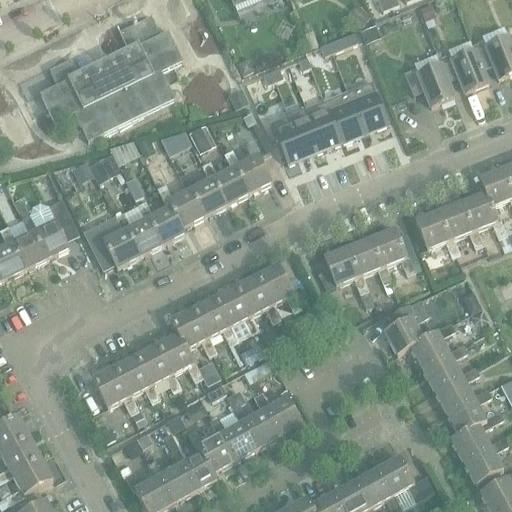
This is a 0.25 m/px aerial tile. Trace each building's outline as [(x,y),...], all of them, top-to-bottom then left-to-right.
[(228,0),(232,10),(256,0),(265,0),(268,7),(284,0),(228,0)] [(394,0),(388,0),(378,4),(383,15),(398,9),(394,0)] [(430,7),(419,11),(424,24),(435,19),(430,7)] [(348,21),(362,33),(372,19),(358,9),(348,21)] [(161,76),(182,66),(168,36),(159,40),(150,22),(119,37),(127,55),(76,79),(70,66),(49,76),(56,92),(40,100),(54,129),(75,119),(88,147),(175,105),(161,76)] [(308,26),(302,28),(305,37),(311,34),(308,26)] [(361,35),(365,49),(381,43),(376,30),(361,35)] [(337,44),(341,54),(358,47),(354,37),(337,44)] [(470,51),(473,56),(481,74),(493,69),(499,85),(511,79),(511,50),(508,42),(485,51),(483,46),(470,51)] [(324,61),(341,54),(337,44),(320,51),(324,61)] [(437,64),(439,70),(447,88),(458,84),(464,99),(487,89),(481,74),(473,56),(450,65),(448,60),(437,64)] [(311,72),(307,62),(298,65),(303,75),(311,72)] [(236,68),(242,81),(255,75),(250,63),(236,68)] [(453,103),(447,88),(439,70),(416,79),(414,73),(404,78),(414,102),(424,98),(430,113),(453,103)] [(279,73),(271,77),(275,87),(283,83),(279,73)] [(263,80),(267,90),(275,87),(271,77),(263,80)] [(372,86),(351,94),(368,137),(389,129),(372,86)] [(245,92),(230,99),(236,113),(251,106),(245,92)] [(351,94),(331,103),(348,145),(368,137),(351,94)] [(331,103),(311,111),(328,154),(348,145),(331,103)] [(311,111),(290,119),(308,162),(328,154),(311,111)] [(251,118),(241,122),(244,128),(250,130),(256,127),(251,118)] [(290,119),(270,127),(287,170),(308,162),(290,119)] [(188,139),(199,159),(216,150),(206,129),(188,139)] [(184,137),(160,144),(169,161),(191,150),(184,137)] [(149,142),(138,148),(145,161),(156,156),(149,142)] [(224,160),(231,175),(234,173),(249,201),(272,190),(257,161),(240,170),(233,155),(224,160)] [(111,159),(90,170),(96,182),(117,171),(111,159)] [(87,167),(73,174),(80,189),(94,181),(87,167)] [(202,171),(209,186),(212,185),(227,213),(249,201),(234,173),(231,175),(217,182),(210,167),(202,171)] [(511,170),(503,174),(511,198),(511,170)] [(479,184),(485,199),(492,212),(509,205),(511,212),(511,198),(503,174),(479,184)] [(180,183),(188,197),(190,196),(204,225),(227,213),(212,185),(209,186),(196,193),(188,178),(180,183)] [(135,183),(127,188),(136,206),(145,201),(135,183)] [(168,209),(170,213),(182,236),(183,236),(204,225),(190,196),(188,197),(173,205),(166,190),(157,194),(165,210),(168,209)] [(485,199),(460,209),(472,237),(478,236),(492,230),(498,245),(503,257),(511,254),(500,225),(498,226),(492,212),(485,199)] [(30,221),(22,224),(29,239),(32,237),(46,265),(69,254),(65,247),(79,240),(61,204),(48,211),(39,208),(32,211),(29,220),(30,221)] [(138,211),(145,225),(148,224),(162,252),(185,240),(183,236),(182,236),(170,213),(154,221),(146,207),(138,211)] [(460,209),(437,218),(449,247),(454,245),(469,239),(475,254),(483,250),(478,236),(472,237),(460,209)] [(449,247),(437,218),(415,227),(426,256),(445,249),(451,263),(460,260),(454,245),(449,247)] [(115,223),(122,237),(126,235),(140,263),(162,252),(148,224),(145,225),(130,233),(123,219),(115,223)] [(93,234),(84,239),(96,262),(108,257),(117,275),(140,263),(126,235),(122,237),(115,223),(101,230),(93,234)] [(0,235),(0,237),(6,250),(10,249),(24,277),(46,265),(32,237),(29,239),(15,246),(8,232),(0,235)] [(396,235),(371,245),(383,274),(386,273),(400,267),(406,281),(415,277),(420,275),(407,241),(399,244),(396,235)] [(371,245),(348,254),(359,283),(362,281),(377,276),(383,290),(389,288),(392,287),(386,273),(383,274),(371,245)] [(0,285),(1,288),(24,277),(10,249),(6,250),(0,253),(0,285)] [(328,274),(318,278),(326,295),(335,292),(354,285),(359,299),(365,315),(374,311),(374,310),(368,296),(362,281),(359,283),(348,254),(324,264),(328,274)] [(278,271),(255,283),(270,312),(273,310),(286,303),(294,318),(302,314),(294,299),(293,300),(278,271)] [(511,271),(496,278),(504,298),(511,294),(511,271)] [(255,283),(232,294),(248,323),(252,321),(265,314),(273,329),(281,325),(273,310),(270,312),(255,283)] [(389,288),(383,290),(386,298),(392,296),(389,288)] [(232,294),(211,305),(226,334),(230,332),(243,325),(251,340),(260,335),(252,321),(248,323),(232,294)] [(211,305),(191,316),(204,345),(209,343),(222,336),(230,351),(239,368),(243,366),(234,349),(238,347),(230,332),(226,334),(211,305)] [(476,305),(467,309),(471,318),(481,314),(476,305)] [(398,362),(410,355),(410,354),(423,347),(423,346),(414,331),(430,322),(421,306),(410,312),(410,311),(389,322),(396,333),(385,339),(398,362)] [(382,307),(374,310),(374,311),(377,319),(386,315),(382,307)] [(171,326),(178,339),(186,355),(201,347),(208,362),(216,358),(209,343),(204,345),(191,316),(171,326)] [(482,316),(471,321),(474,326),(481,329),(487,326),(482,316)] [(317,320),(309,325),(314,334),(322,330),(317,320)] [(410,355),(423,378),(451,362),(449,358),(441,344),(455,336),(451,328),(434,337),(436,339),(423,346),(423,347),(410,354),(410,355)] [(178,339),(154,351),(169,381),(173,380),(174,380),(186,373),(194,388),(199,385),(202,383),(195,369),(194,370),(186,355),(178,339)] [(273,343),(266,348),(270,356),(278,352),(273,343)] [(262,346),(241,358),(248,369),(255,365),(269,358),(262,346)] [(423,378),(434,399),(463,384),(461,381),(453,366),(467,358),(462,350),(449,358),(451,362),(423,378)] [(154,351),(133,363),(148,392),(152,391),(166,384),(173,399),(181,395),(173,380),(169,381),(154,351)] [(133,363),(113,373),(126,404),(130,402),(144,395),(151,410),(159,405),(152,391),(148,392),(133,363)] [(270,364),(258,371),(263,381),(276,375),(270,364)] [(208,391),(221,384),(212,367),(199,373),(208,391)] [(126,404),(113,373),(93,383),(108,413),(122,406),(130,421),(132,419),(138,417),(130,402),(126,404)] [(434,399),(446,421),(475,405),(473,402),(465,388),(479,381),(475,373),(461,381),(463,384),(434,399)] [(511,383),(501,390),(511,411),(511,410),(511,383)] [(256,385),(250,389),(257,401),(262,399),(263,398),(256,385)] [(446,421),(458,442),(487,427),(485,424),(478,411),(492,404),(487,395),(473,402),(475,405),(446,421)] [(235,399),(227,403),(234,414),(240,411),(244,408),(240,400),(235,399)] [(254,403),(262,418),(264,416),(279,443),(301,431),(286,404),(270,413),(262,399),(257,401),(254,403)] [(201,408),(186,416),(186,417),(189,422),(197,424),(207,419),(201,409),(201,408)] [(232,416),(240,430),(242,429),(257,456),(279,443),(264,416),(262,418),(248,425),(240,411),(234,414),(232,416)] [(138,417),(132,419),(138,431),(146,427),(140,415),(138,417)] [(451,446),(464,469),(491,454),(489,449),(482,437),(504,425),(499,417),(485,424),(487,427),(458,442),(451,446)] [(0,461),(0,460),(0,456),(28,440),(18,421),(4,429),(0,430),(0,461)] [(179,421),(168,427),(174,439),(186,433),(179,421)] [(210,428),(218,442),(220,441),(235,468),(257,456),(242,429),(240,430),(226,438),(218,423),(210,428)] [(111,431),(101,436),(107,447),(117,442),(111,431)] [(198,455),(200,459),(201,459),(213,479),(214,480),(235,468),(220,441),(218,442),(204,450),(196,436),(187,441),(196,456),(198,455)] [(148,438),(138,444),(143,454),(153,448),(148,438)] [(0,489),(12,483),(10,479),(40,462),(28,440),(0,456),(0,460),(0,461),(8,474),(0,478),(0,489)] [(491,454),(464,469),(476,491),(504,476),(494,458),(508,451),(503,443),(490,450),(489,449),(491,454)] [(136,445),(124,451),(131,463),(143,456),(136,445)] [(169,458),(177,473),(179,471),(194,498),(217,485),(214,480),(213,479),(201,459),(200,459),(185,467),(177,453),(169,458)] [(10,479),(12,483),(19,495),(5,503),(0,505),(0,511),(7,511),(10,511),(25,503),(24,500),(52,484),(40,462),(10,479)] [(401,463),(378,476),(393,503),(395,501),(409,494),(416,507),(424,502),(434,497),(427,482),(416,488),(415,489),(401,463)] [(146,471),(154,485),(157,483),(172,511),(194,498),(179,471),(177,473),(163,480),(155,466),(146,471)] [(129,470),(120,475),(125,483),(133,478),(129,470)] [(378,476),(356,488),(368,511),(375,511),(386,506),(389,511),(400,511),(395,501),(393,503),(378,476)] [(157,483),(154,485),(141,493),(133,478),(125,483),(134,499),(136,498),(143,511),(169,511),(172,511),(157,483)] [(480,498),(488,511),(511,511),(511,491),(511,489),(511,488),(511,478),(507,481),(508,483),(480,498)] [(368,511),(356,488),(333,501),(339,511),(368,511)] [(310,511),(306,503),(306,504),(310,511),(339,511),(333,501),(311,511),(310,511)]
